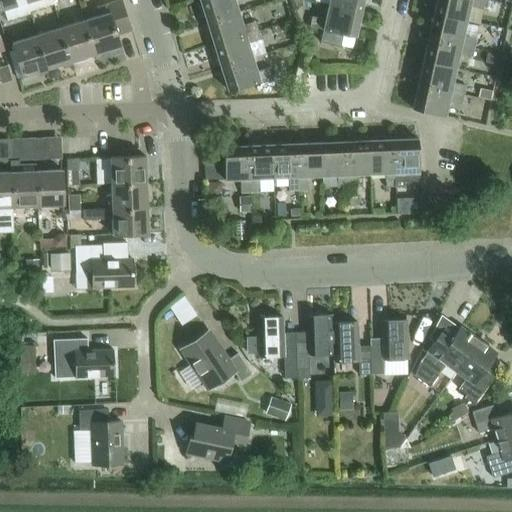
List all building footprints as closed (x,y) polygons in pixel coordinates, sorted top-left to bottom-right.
[(15,0),(3,0),(0,1),(0,2),(3,12),(18,8),(15,0)] [(120,47),(116,35),(130,31),(121,0),(96,8),(99,16),(85,21),(95,55),(120,47)] [(201,0),(207,21),(238,12),(234,0),(201,0)] [(298,0),(290,0),(293,9),(301,7),(298,0)] [(330,0),(329,5),(361,12),(363,0),(330,0)] [(485,1),(481,0),(437,0),(435,14),(466,21),(469,6),(483,9),(485,1)] [(310,27),(323,30),(320,42),(341,47),(344,34),(355,37),(361,12),(329,5),(326,19),(313,17),(310,27)] [(238,12),(207,21),(215,43),(258,30),(256,22),(242,26),(238,12)] [(435,14),(429,38),(474,48),(476,39),(462,36),(466,21),(435,14)] [(85,21),(61,28),(71,62),(95,55),(85,21)] [(61,28),(37,36),(47,70),(71,62),(61,28)] [(258,30),(215,43),(222,66),(253,57),(248,43),(261,40),(258,30)] [(47,70),(37,36),(12,43),(22,78),(47,70)] [(474,48),(429,38),(424,61),(455,69),(458,55),(471,58),(474,48)] [(253,57),(222,66),(229,90),(273,77),(270,67),(257,71),(253,57)] [(452,83),(455,69),(424,61),(419,85),(463,95),(465,86),(452,83)] [(0,68),(0,79),(1,84),(12,81),(7,66),(0,68)] [(461,105),(463,95),(419,85),(413,109),(444,116),(448,102),(461,105)] [(44,138),(34,139),(35,159),(45,159),(44,138)] [(18,139),(9,140),(10,160),(19,160),(18,139)] [(393,140),(395,187),(405,186),(404,172),(420,171),(418,139),(393,140)] [(393,140),(370,141),(371,173),(385,172),(386,187),(395,187),(393,140)] [(371,173),(370,141),(346,142),(347,188),(357,188),(356,174),(371,173)] [(346,142),(321,143),(323,176),(337,175),(338,189),(347,188),(346,142)] [(321,143),(297,144),(299,191),(309,190),(308,176),(323,176),(321,143)] [(299,191),(297,144),(273,145),(274,177),(288,177),(288,191),(299,191)] [(273,145),(249,146),(250,192),(260,192),(259,178),(274,177),(273,145)] [(250,192),(249,146),(224,147),(225,180),(240,179),(241,193),(250,192)] [(110,157),(111,184),(147,182),(145,156),(110,157)] [(70,159),(67,159),(67,170),(78,170),(78,159),(70,159)] [(11,171),(12,208),(37,207),(36,170),(36,164),(19,164),(19,160),(10,160),(10,171),(11,171)] [(62,169),(36,170),(37,207),(64,206),(62,169)] [(67,170),(68,185),(79,185),(78,172),(78,170),(67,170)] [(13,230),(12,208),(11,171),(10,171),(0,171),(0,226),(12,226),(12,230),(13,230)] [(147,182),(111,184),(112,209),(148,208),(147,182)] [(210,196),(217,195),(222,190),(222,182),(209,183),(210,196)] [(68,195),(69,211),(80,210),(79,195),(68,195)] [(251,212),(251,197),(239,197),(240,212),(251,212)] [(407,213),(407,199),(397,199),(398,214),(407,213)] [(286,202),(277,203),(277,217),(286,216),(286,202)] [(148,208),(112,209),(82,210),(83,220),(112,219),(113,235),(149,234),(148,208)] [(261,227),(261,220),(261,216),(252,216),(252,230),(261,230),(261,227)] [(66,248),(66,235),(58,235),(53,239),(40,240),(41,249),(66,248)] [(81,235),(70,236),(70,249),(75,249),(76,273),(92,273),(92,288),(133,287),(132,258),(103,259),(103,246),(81,246),(81,235)] [(68,254),(48,255),(49,272),(68,272),(68,254)] [(40,270),(39,259),(26,260),(27,271),(40,270)] [(296,342),(297,370),(309,369),(308,355),(333,354),(332,323),(332,315),(307,316),(308,341),(296,342)] [(297,370),(296,342),(295,342),(295,334),(283,334),(283,317),(257,318),(259,357),(284,356),(285,380),(297,379),(297,370)] [(370,347),(371,375),(384,374),(383,360),(408,358),(406,320),(381,321),(382,346),(370,347)] [(332,323),(333,354),(334,362),(359,360),(359,375),(371,375),(370,347),(370,346),(358,346),(357,322),(332,323)] [(434,342),(420,362),(414,376),(429,387),(446,364),(456,371),(478,340),(460,327),(454,334),(445,327),(434,342)] [(241,382),(251,374),(238,354),(227,361),(208,332),(182,350),(208,388),(233,371),(241,382)] [(258,354),(258,337),(247,337),(247,354),(258,354)] [(87,351),(87,339),(53,340),(55,378),(114,376),(113,350),(87,351)] [(496,353),(478,340),(456,371),(466,379),(458,389),(466,395),(464,398),(474,405),(490,382),(481,375),(496,353)] [(34,374),(34,346),(21,345),(20,374),(34,374)] [(336,381),(320,381),(320,411),(336,411),(336,381)] [(352,392),(340,392),(340,410),(353,410),(352,392)] [(265,414),(285,421),(291,404),(271,397),(265,414)] [(469,413),(464,403),(451,410),(452,413),(456,419),(469,413)] [(493,428),(497,440),(511,435),(511,411),(501,415),(497,404),(471,412),(478,433),(493,428)] [(79,429),(91,429),(92,465),(122,464),(120,421),(107,422),(107,409),(78,409),(79,429)] [(452,413),(446,419),(449,424),(456,419),(452,413)] [(244,445),(249,423),(225,418),(222,430),(196,424),(193,438),(190,437),(186,453),(227,461),(231,442),(244,445)] [(511,435),(497,440),(501,452),(486,457),(492,478),(511,471),(511,435)] [(411,447),(406,440),(400,448),(411,448),(411,447)] [(444,470),(442,461),(433,463),(435,472),(444,470)]
